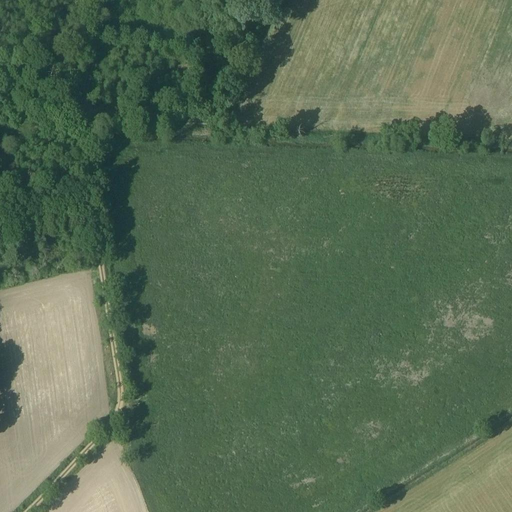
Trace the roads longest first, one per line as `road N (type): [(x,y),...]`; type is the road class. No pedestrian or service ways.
road 1 (track): [(27,511),(107,429),(121,393),(81,113)]
road 2 (track): [(81,113),(225,116)]
